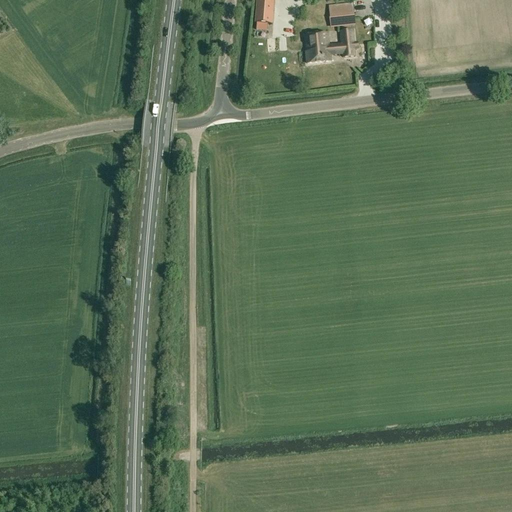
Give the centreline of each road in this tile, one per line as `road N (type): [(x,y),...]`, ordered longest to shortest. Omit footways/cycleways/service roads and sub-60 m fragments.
road 1 (primary): [(134,511),(147,233),(176,0)]
road 2 (unclassified): [(221,114),(511,85)]
road 3 (unclassified): [(0,154),(90,129),(221,114)]
